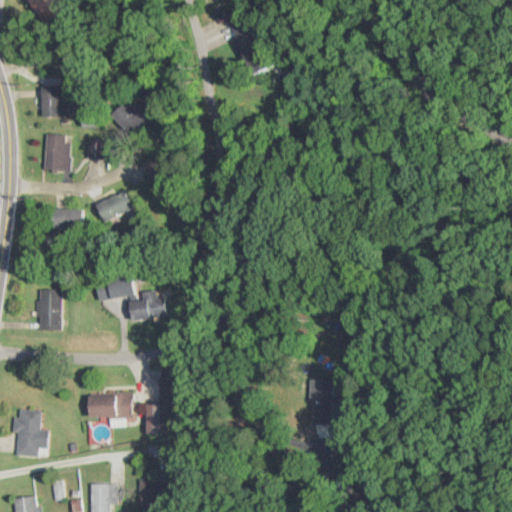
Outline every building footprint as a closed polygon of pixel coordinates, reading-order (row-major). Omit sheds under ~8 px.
[(280,66),(268,19),(255,22),(251,6),(233,11),(248,74),(280,66)] [(41,86),(41,116),(62,116),(62,86),(41,86)] [(124,131),(143,117),(131,100),(112,114),(124,131)] [(47,170),(72,170),(72,134),(47,134),(47,170)] [(97,204),(104,222),(136,210),(129,191),(97,204)] [(80,209),(49,209),(49,229),(80,229),(80,209)] [(127,297),(130,319),(168,315),(166,297),(158,298),(157,290),(140,292),(141,300),(133,301),(132,285),(101,288),(102,300),(127,297)] [(63,330),(63,290),(41,290),(41,330),(63,330)] [(343,419),(343,378),(319,378),(319,419),(343,419)] [(87,419),(135,418),(134,393),(86,394),(87,419)] [(16,455),(49,456),(50,430),(42,430),(43,410),(18,409),(16,455)] [(118,511),(118,484),(93,484),(92,511),(118,511)] [(14,498),(15,511),(38,511),(37,496),(14,498)]
